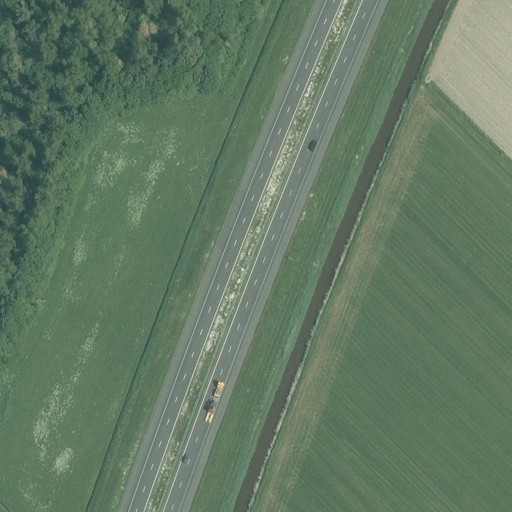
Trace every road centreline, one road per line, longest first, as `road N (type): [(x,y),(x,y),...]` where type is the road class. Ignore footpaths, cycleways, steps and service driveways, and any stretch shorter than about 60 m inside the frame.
road 1 (motorway): [(174,511),(375,0)]
road 2 (motorway): [(331,0),(131,511)]
